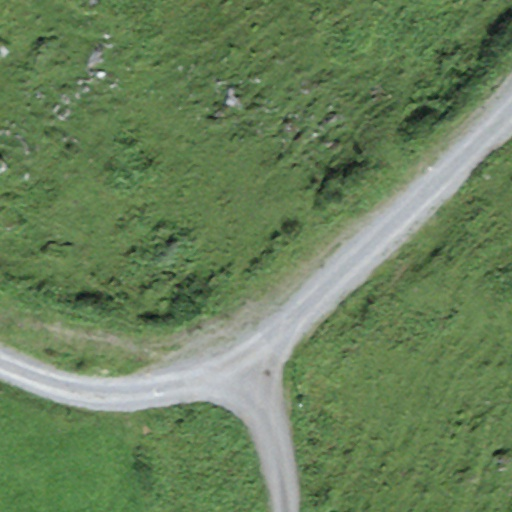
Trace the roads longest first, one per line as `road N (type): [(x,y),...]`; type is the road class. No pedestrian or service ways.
road 1 (track): [(245,367),(511,100)]
road 2 (track): [(0,362),(103,396),(245,367)]
road 3 (track): [(245,367),(278,453),(288,511)]
